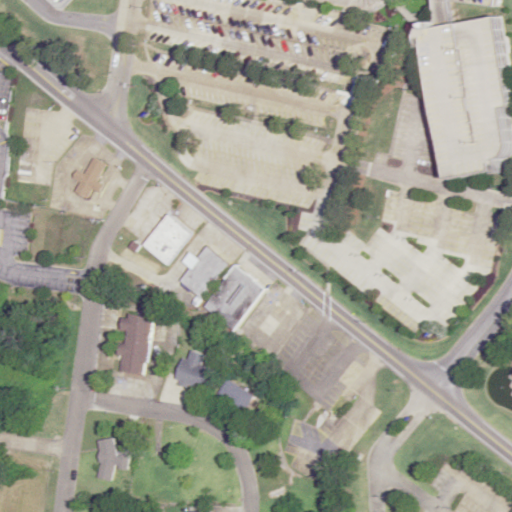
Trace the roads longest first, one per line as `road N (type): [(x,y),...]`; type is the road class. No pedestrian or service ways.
road 1 (residential): [(0,45),(511,455)]
road 2 (residential): [(64,511),(99,253),(146,166)]
road 3 (residential): [(249,511),(239,459),(211,422),(80,398)]
road 4 (residential): [(430,395),(511,287)]
